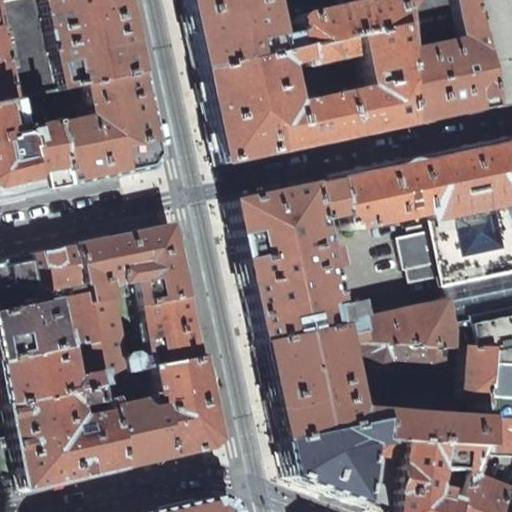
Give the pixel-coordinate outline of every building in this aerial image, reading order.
[(0,0),(0,68),(7,101),(36,94),(41,93),(51,91),(31,0),(0,0)] [(31,0),(51,91),(64,88),(73,86),(132,73),(116,0),(31,0)] [(192,74),(332,41),(389,28),(385,0),(175,0),(183,32),(192,74)] [(385,0),(389,28),(398,127),(444,117),(487,108),(464,0),(385,0)] [(464,0),(487,108),(511,102),(511,35),(504,0),(464,0)] [(389,28),(332,41),(192,74),(212,166),(307,146),(398,127),(389,28)] [(80,117),(42,125),(55,188),(141,169),(150,156),(132,73),(73,86),(78,104),(81,109),(80,117)] [(73,86),(64,88),(68,106),(78,104),(73,86)] [(7,101),(3,102),(10,133),(42,125),(39,110),(36,94),(7,101)] [(3,102),(0,102),(0,135),(3,136),(11,141),(14,152),(10,152),(12,163),(17,195),(55,188),(42,125),(10,133),(3,102)] [(0,164),(12,163),(10,152),(14,152),(11,141),(3,136),(0,135),(0,164)] [(511,142),(360,174),(327,181),(334,215),(332,215),(334,223),(336,228),(338,230),(340,231),(344,231),(418,215),(420,225),(431,277),(434,288),(435,287),(511,270),(511,224),(506,198),(511,196),(511,142)] [(0,198),(17,195),(12,163),(0,164),(0,198)] [(235,274),(250,345),(346,323),(348,322),(348,321),(344,304),(336,304),(329,306),(326,307),(307,220),(332,215),(334,215),(327,181),(220,204),(235,274)] [(117,236),(69,245),(79,294),(81,305),(83,304),(107,299),(104,286),(115,284),(129,281),(137,323),(140,343),(143,354),(145,368),(194,357),(166,225),(117,236)] [(392,238),(400,271),(403,270),(405,283),(431,277),(420,225),(404,228),(405,235),(392,238)] [(30,305),(79,294),(69,245),(21,256),(30,305)] [(0,311),(30,305),(21,256),(18,256),(0,260),(0,311)] [(442,321),(511,305),(511,270),(435,287),(438,302),(442,321)] [(107,299),(83,304),(90,342),(95,371),(96,379),(121,373),(119,360),(120,358),(109,297),(118,295),(115,284),(104,286),(107,299)] [(30,305),(0,311),(0,360),(56,349),(54,340),(59,340),(60,348),(90,342),(83,304),(81,305),(79,294),(30,305)] [(348,322),(346,323),(350,341),(448,347),(442,321),(438,302),(348,321),(348,322)] [(511,305),(442,321),(448,347),(481,349),(481,353),(511,354),(511,305)] [(137,323),(130,324),(134,344),(140,343),(137,323)] [(481,353),(481,349),(448,347),(350,341),(346,323),(250,345),(271,442),(366,422),(369,440),(400,442),(475,447),(477,419),(481,353)] [(60,348),(66,377),(87,372),(95,371),(90,342),(60,348)] [(0,360),(0,405),(91,387),(87,372),(66,377),(60,348),(56,349),(0,360)] [(120,358),(119,360),(121,373),(145,368),(143,354),(134,356),(130,353),(120,358)] [(511,354),(481,353),(477,419),(510,421),(511,369),(511,354)] [(194,357),(145,368),(148,380),(150,393),(153,407),(162,458),(202,449),(212,440),(203,399),(194,357)] [(121,373),(96,379),(98,386),(98,390),(148,380),(145,368),(121,373)] [(95,371),(87,372),(91,387),(98,386),(96,379),(95,371)] [(91,387),(0,405),(0,421),(12,482),(14,490),(16,492),(113,470),(103,418),(102,409),(73,415),(71,408),(94,403),(91,387)] [(150,393),(144,395),(147,408),(153,407),(150,393)] [(105,395),(100,396),(102,408),(108,406),(105,395)] [(108,406),(102,408),(102,409),(103,418),(140,410),(140,408),(130,400),(108,406)] [(140,410),(103,418),(113,470),(162,458),(153,407),(147,408),(140,410)] [(475,447),(473,450),(485,451),(491,451),(511,452),(511,420),(510,421),(477,419),(475,447)] [(366,422),(271,442),(279,477),(353,505),(359,448),(370,446),(369,440),(366,422)] [(400,442),(369,440),(370,446),(372,455),(398,457),(400,442)] [(394,494),(392,511),(450,511),(454,501),(443,498),(445,489),(434,487),(437,469),(465,473),(473,450),(475,447),(400,442),(398,457),(397,467),(396,467),(393,494),(394,494)] [(465,473),(464,475),(474,478),(482,456),(483,456),(485,451),(473,450),(465,473)] [(511,452),(491,451),(497,462),(488,484),(511,492),(511,452)] [(434,487),(445,489),(443,498),(454,501),(464,475),(465,473),(437,469),(434,487)] [(454,501),(450,511),(505,511),(511,494),(511,493),(511,492),(488,484),(474,478),(464,475),(454,501)] [(212,498),(149,511),(228,511),(227,505),(212,498)]
